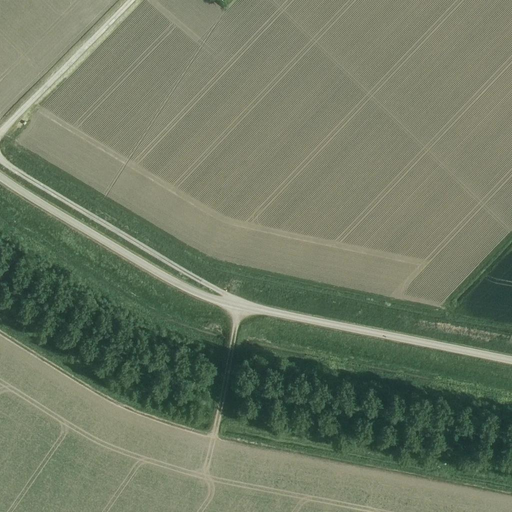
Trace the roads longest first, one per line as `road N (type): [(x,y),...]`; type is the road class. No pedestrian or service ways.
road 1 (unclassified): [(0,161),(250,310)]
road 2 (unclassified): [(250,310),(184,290),(0,180)]
road 3 (unclassified): [(511,362),(250,310)]
road 4 (unclassified): [(0,137),(129,0)]
